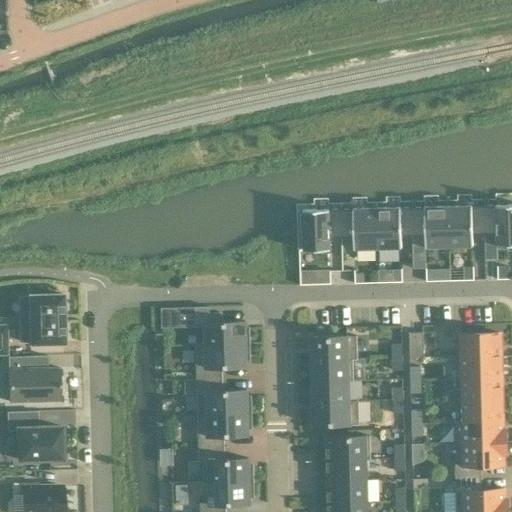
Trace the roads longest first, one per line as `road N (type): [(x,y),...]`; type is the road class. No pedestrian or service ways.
road 1 (residential): [(101,511),(102,309),(130,298),(274,295)]
road 2 (residential): [(274,295),(511,290)]
road 3 (residential): [(279,511),(274,295)]
road 4 (residential): [(26,55),(182,0)]
